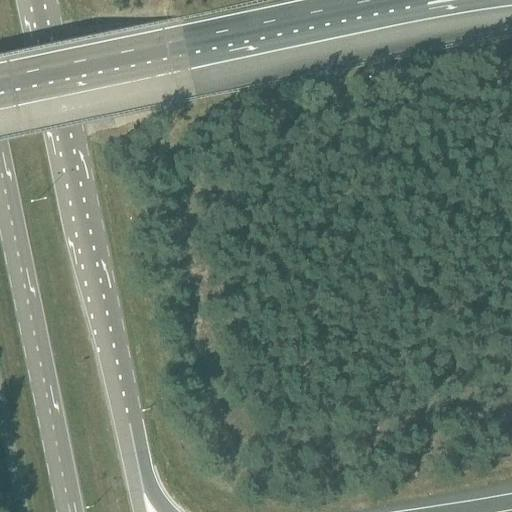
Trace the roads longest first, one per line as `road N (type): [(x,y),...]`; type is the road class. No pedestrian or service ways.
road 1 (primary): [(140,511),(36,0)]
road 2 (motorway): [(0,77),(372,0)]
road 3 (primary): [(0,189),(66,511)]
